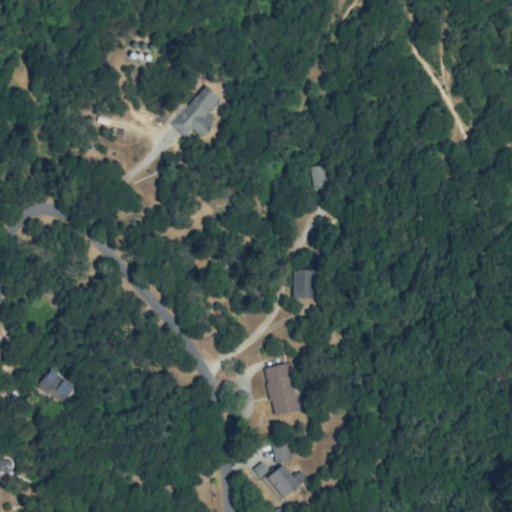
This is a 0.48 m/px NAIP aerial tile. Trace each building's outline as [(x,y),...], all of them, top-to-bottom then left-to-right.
[(182,137),(190,128),(200,137),(211,126),(201,116),(218,98),(205,85),(168,123),(182,137)] [(309,166),(311,190),(327,189),(326,165),(309,166)] [(313,297),(312,269),(291,269),(291,298),(313,297)] [(263,367),(271,416),(296,411),(287,363),(263,367)] [(60,403),(72,385),(47,369),(35,387),(60,403)] [(289,461),(287,441),(270,443),(272,462),(289,461)] [(0,471),(9,473),(10,460),(0,458),(0,471)] [(305,479),(299,470),(291,476),(280,462),(261,477),(279,499),(305,479)]
